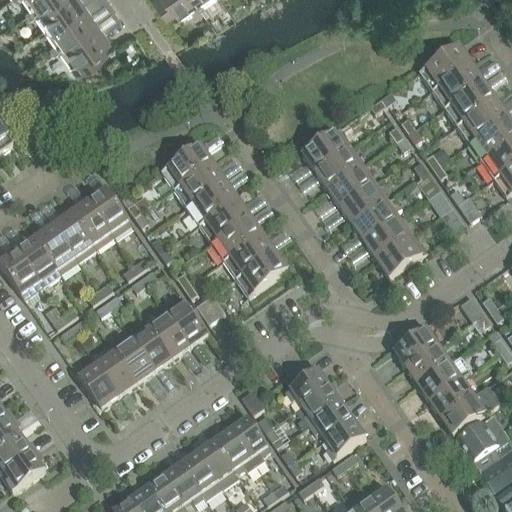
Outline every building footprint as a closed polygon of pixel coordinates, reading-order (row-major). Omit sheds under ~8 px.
[(25,17),(49,0),(21,0),(29,10),(23,14),(25,17)] [(43,31),(86,0),(49,0),(25,17),(28,20),(33,17),(43,31)] [(50,52),(95,20),(86,8),(97,0),(86,0),(43,31),(53,45),(48,49),(50,52)] [(196,12),(199,10),(192,0),(150,0),(165,21),(175,14),(177,17),(192,7),(196,12)] [(199,3),(202,0),(192,0),(199,10),(202,7),(199,3)] [(95,20),(50,52),(52,56),(58,52),(75,77),(106,55),(99,45),(108,39),(95,20)] [(431,97),(470,69),(458,52),(419,79),(431,97)] [(443,115),(483,87),(470,69),(431,97),(443,115)] [(456,132),(495,104),(483,87),(443,115),(456,132)] [(381,106),(385,113),(396,105),(391,99),(381,106)] [(469,150),(508,123),(495,104),(456,132),(469,150)] [(376,120),(385,113),(381,106),(371,113),(376,120)] [(0,162),(12,154),(9,151),(19,144),(0,116),(0,162)] [(481,167),(511,145),(511,128),(508,123),(469,150),(481,167)] [(409,139),(416,134),(409,124),(401,129),(409,139)] [(396,148),(404,143),(397,132),(389,138),(396,148)] [(416,134),(409,139),(416,150),(423,145),(416,134)] [(314,178),(351,153),(338,135),(302,160),(314,178)] [(404,143),(396,148),(404,158),(411,153),(404,143)] [(493,185),(511,171),(511,145),(481,167),(493,185)] [(175,195),(214,168),(202,150),(162,177),(175,195)] [(327,196),(363,171),(351,153),(314,178),(327,196)] [(433,160),(440,170),(447,165),(440,155),(433,160)] [(433,175),(440,170),(433,160),(426,165),(433,175)] [(187,213),(227,186),(214,168),(175,195),(187,213)] [(421,183),(428,178),(421,168),(414,173),(421,183)] [(440,170),(433,175),(441,185),(448,180),(440,170)] [(339,213),(376,188),(363,171),(327,196),(339,213)] [(511,171),(493,185),(506,203),(511,199),(511,171)] [(428,178),(421,183),(428,194),(435,189),(428,178)] [(199,231),(238,203),(227,186),(187,213),(199,231)] [(352,232),(388,206),(376,188),(339,213),(352,232)] [(89,205),(114,242),(132,229),(107,193),(89,205)] [(457,209),(465,204),(458,195),(451,200),(457,209)] [(441,221),(452,213),(440,197),(429,205),(441,221)] [(141,219),(135,209),(129,201),(122,206),(135,223),(141,219)] [(212,248),(251,221),(238,203),(199,231),(212,248)] [(457,209),(458,211),(471,229),(482,221),(469,203),(466,206),(465,204),(457,209)] [(96,255),(114,242),(89,205),(71,218),(96,255)] [(364,249),(401,223),(388,206),(352,232),(364,249)] [(466,233),(453,215),(452,213),(441,221),(454,241),(466,233)] [(79,267),(96,255),(71,218),(53,230),(79,267)] [(141,219),(135,223),(142,234),(149,230),(141,219)] [(224,266),(264,239),(251,221),(212,248),(224,266)] [(376,266),(413,241),(401,223),(364,249),(376,266)] [(60,279),(79,267),(53,230),(35,243),(60,279)] [(237,284),(276,257),(264,239),(224,266),(237,284)] [(413,241),(376,266),(389,285),(426,259),(413,241)] [(42,292),(60,279),(35,243),(17,255),(42,292)] [(160,258),(167,253),(160,244),(153,248),(160,258)] [(167,253),(160,258),(167,269),(174,264),(167,253)] [(0,268),(25,304),(42,292),(17,255),(0,267),(0,268)] [(249,302),(288,275),(276,257),(237,284),(249,302)] [(135,272),(140,279),(149,273),(144,266),(135,272)] [(129,287),(140,279),(135,272),(124,280),(129,287)] [(148,291),(158,285),(153,278),(144,284),(148,291)] [(184,295),(191,290),(184,280),(177,285),(184,295)] [(137,299),(148,291),(144,284),(132,292),(137,299)] [(99,296),(104,303),(114,296),(109,290),(99,296)] [(191,290),(184,295),(192,305),(199,300),(191,290)] [(93,311),(104,303),(99,296),(88,304),(93,311)] [(108,309),(112,316),(122,309),(117,302),(108,309)] [(209,331),(225,319),(213,302),(197,313),(209,331)] [(166,316),(191,353),(209,340),(184,303),(166,316)] [(490,318),(497,313),(490,303),(483,308),(490,318)] [(473,329),(484,321),(472,304),(461,312),(473,329)] [(101,323),(112,316),(108,309),(97,316),(101,323)] [(497,313),(490,318),(497,329),(505,324),(497,313)] [(63,322),(68,329),(78,322),(74,315),(63,322)] [(173,365),(191,353),(166,316),(147,329),(173,365)] [(484,336),(491,331),(484,321),(473,329),(477,326),(484,336)] [(58,336),(68,329),(63,322),(53,329),(58,336)] [(72,334),(77,341),(87,334),(82,327),(72,334)] [(155,377),(173,365),(147,329),(130,341),(155,377)] [(67,348),(77,341),(72,334),(62,341),(67,348)] [(407,375),(439,352),(427,334),(395,357),(407,375)] [(137,390),(155,377),(130,341),(112,353),(137,390)] [(501,359),(508,354),(500,344),(493,349),(501,359)] [(418,392),(451,369),(439,352),(407,375),(418,392)] [(119,402),(137,390),(112,353),(94,366),(119,402)] [(511,360),(508,354),(501,359),(508,369),(511,365),(511,360)] [(101,415),(119,402),(94,366),(76,378),(101,415)] [(430,408),(463,385),(451,369),(418,392),(430,408)] [(302,413),(331,392),(319,375),(286,398),(293,408),(297,405),(302,413)] [(442,426),(475,403),(463,385),(430,408),(442,426)] [(309,432),(342,409),(331,392),(302,413),(307,420),(303,423),(309,432)] [(253,421),(264,413),(252,396),(241,404),(253,421)] [(475,403),(442,426),(454,443),(487,420),(475,403)] [(325,446),(354,426),(342,409),(309,432),(316,441),(320,438),(325,446)] [(0,431),(14,422),(8,413),(4,416),(0,410),(0,431)] [(0,456),(22,441),(16,434),(21,431),(14,422),(0,431),(0,456)] [(266,438),(273,433),(266,422),(259,427),(266,438)] [(480,481),(511,458),(511,450),(493,424),(483,431),(482,430),(457,448),(480,481)] [(231,437),(257,474),(266,467),(262,462),(271,457),(249,425),(231,437)] [(354,426),(325,446),(330,454),(326,456),(333,466),(366,443),(354,426)] [(273,433),(266,438),(274,448),(281,443),(273,433)] [(248,479),(257,474),(231,437),(214,448),(237,480),(245,475),(248,479)] [(0,471),(5,478),(38,455),(31,446),(27,449),(22,441),(0,456),(0,471)] [(240,485),(237,480),(214,448),(197,460),(217,488),(222,496),(240,485)] [(38,455),(5,478),(10,486),(7,489),(14,499),(46,476),(40,467),(44,464),(38,455)] [(289,471),(296,466),(289,457),(282,461),(289,471)] [(511,511),(511,458),(480,481),(496,503),(501,511),(511,511)] [(222,496),(217,488),(197,460),(181,472),(203,504),(204,503),(207,507),(222,496)] [(358,467),(353,461),(343,467),(348,474),(358,467)] [(296,466),(289,471),(296,482),(303,477),(296,466)] [(337,481),(348,474),(343,467),(333,475),(337,481)] [(194,510),(203,504),(181,472),(164,483),(184,511),(191,506),(194,510)] [(184,511),(164,483),(147,495),(158,511),(184,511)] [(310,490),(314,497),(325,490),(320,483),(310,490)] [(304,504),(314,497),(310,490),(299,497),(304,504)] [(370,506),(374,511),(400,511),(385,490),(375,497),(378,500),(370,506)] [(274,498),(278,504),(289,497),(284,491),(274,498)] [(158,511),(147,495),(131,507),(134,511),(158,511)] [(268,511),(278,504),(274,498),(264,505),(268,511)]
